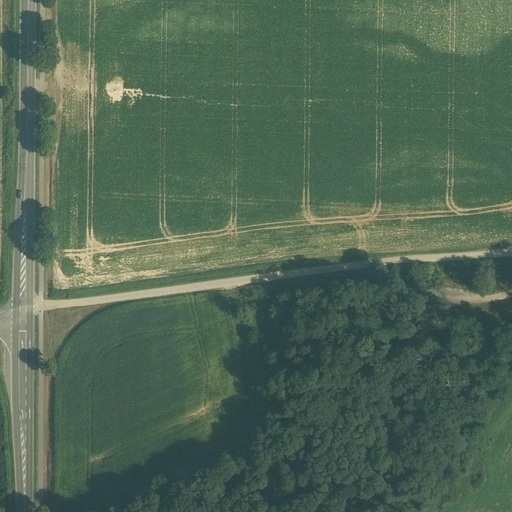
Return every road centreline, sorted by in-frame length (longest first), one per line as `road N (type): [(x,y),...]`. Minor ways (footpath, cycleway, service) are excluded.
road 1 (track): [(23,306),(511,251)]
road 2 (primary): [(23,318),(27,0)]
road 3 (primary): [(25,511),(23,318)]
